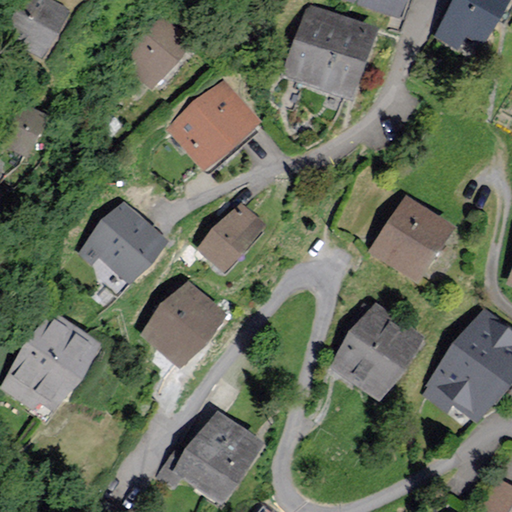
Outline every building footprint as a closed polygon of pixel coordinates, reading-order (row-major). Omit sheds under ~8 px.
[(67,12),(46,0),(23,0),(4,35),(41,56),(67,12)] [(409,0),(330,0),(400,25),(409,0)] [(511,12),(511,0),(459,0),(436,39),(479,66),(511,12)] [(383,31),(307,8),(285,79),(361,102),(383,31)] [(190,45),(163,20),(123,61),(151,87),(190,45)] [(263,127),(224,80),(166,129),(205,175),(263,127)] [(47,116),(18,101),(0,135),(0,140),(27,154),(47,116)] [(457,234),(405,201),(370,256),(422,289),(457,234)] [(269,233),(241,207),(198,252),(226,278),(269,233)] [(169,252),(126,209),(79,257),(91,269),(99,261),(130,292),(169,252)] [(224,314),(189,285),(146,335),(181,364),(224,314)] [(420,338),(377,307),(334,366),(377,396),(420,338)] [(511,331),(488,313),(430,386),(436,391),(430,399),(453,417),(462,406),(480,420),(511,379),(511,331)] [(95,344),(51,314),(3,384),(48,414),(95,344)] [(261,441),(219,411),(186,457),(177,451),(159,476),(176,488),(186,474),(220,499),(261,441)] [(482,507),(492,511),(509,511),(511,507),(511,479),(498,473),(482,507)]
